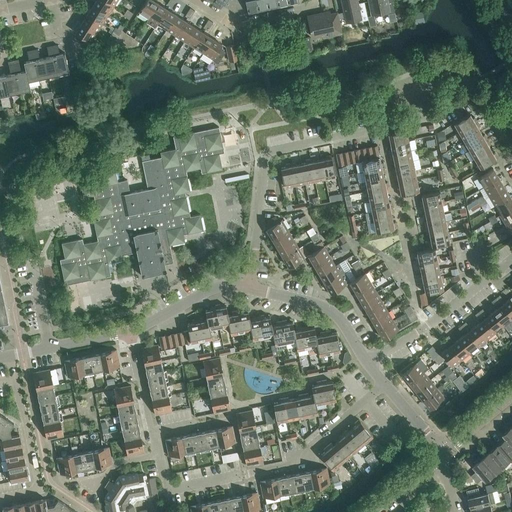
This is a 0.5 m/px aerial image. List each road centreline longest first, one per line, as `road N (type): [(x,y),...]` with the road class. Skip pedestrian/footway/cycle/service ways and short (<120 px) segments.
road 1 (residential): [(250,289),(268,152),(431,118),(471,93)]
road 2 (residential): [(167,490),(289,465),(385,386)]
road 3 (residential): [(366,362),(511,258)]
road 4 (residential): [(250,289),(327,306),(366,362)]
road 5 (residential): [(315,0),(316,7),(232,23),(194,0)]
road 6 (residential): [(0,357),(131,330)]
road 7 (residential): [(131,330),(205,291),(250,289)]
